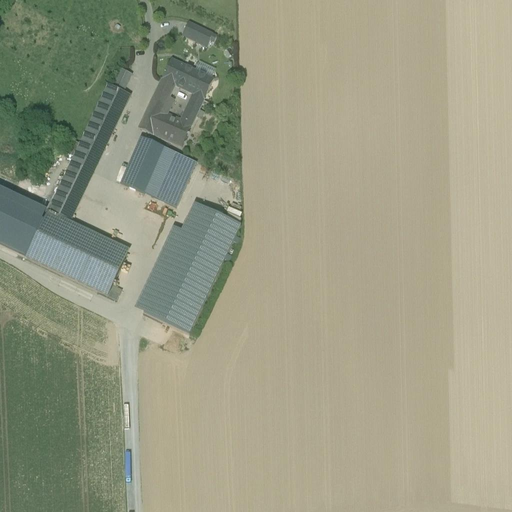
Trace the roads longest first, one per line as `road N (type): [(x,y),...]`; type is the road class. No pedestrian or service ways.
road 1 (track): [(120,320),(153,238),(100,209),(154,39),(142,0)]
road 2 (track): [(0,256),(130,325),(133,511)]
